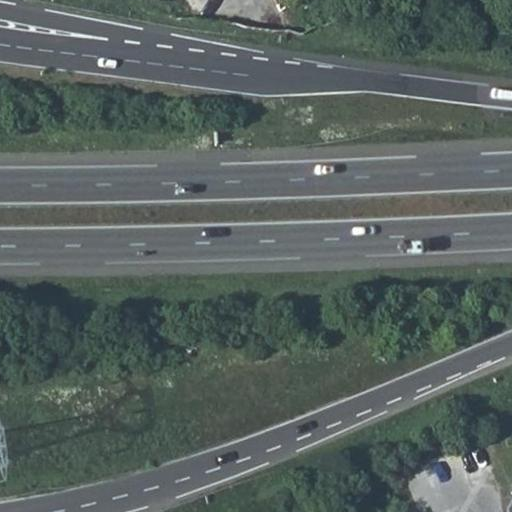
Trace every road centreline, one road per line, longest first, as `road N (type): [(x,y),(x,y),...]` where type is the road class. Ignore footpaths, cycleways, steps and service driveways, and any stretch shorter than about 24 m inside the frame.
road 1 (trunk): [(9,511),(211,460),(511,342)]
road 2 (trunk): [(511,170),(0,186)]
road 3 (trunk): [(0,246),(511,230)]
road 4 (trunk): [(511,97),(146,55)]
road 5 (secondary): [(146,55),(107,34),(0,11)]
road 6 (trunk): [(146,55),(0,42)]
